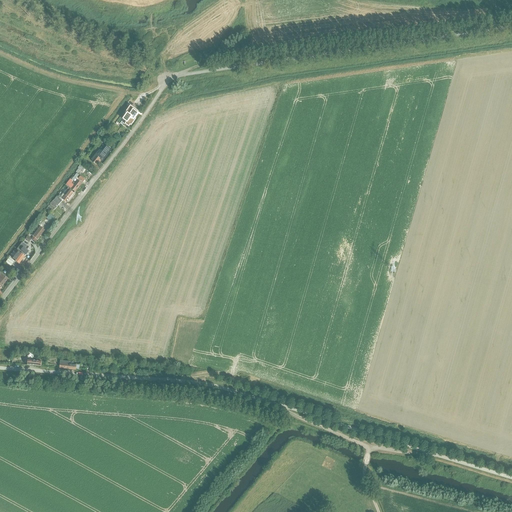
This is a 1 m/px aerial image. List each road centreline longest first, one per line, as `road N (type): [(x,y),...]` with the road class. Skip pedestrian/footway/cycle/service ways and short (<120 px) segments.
road 1 (track): [(166,81),(511,24)]
road 2 (unclassified): [(278,405),(208,384),(0,368)]
road 3 (unclassified): [(438,456),(278,405)]
road 4 (residential): [(0,302),(95,178)]
road 5 (track): [(95,178),(166,81)]
